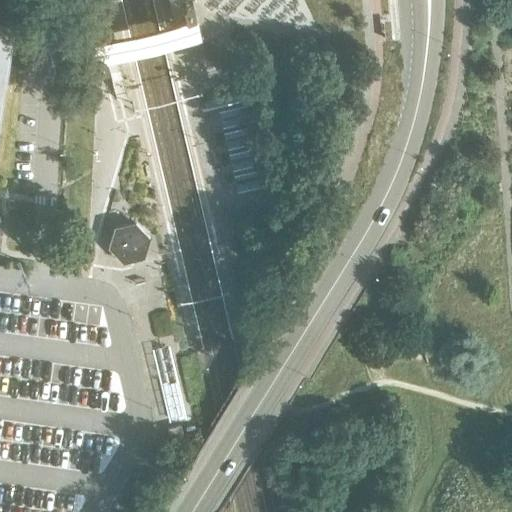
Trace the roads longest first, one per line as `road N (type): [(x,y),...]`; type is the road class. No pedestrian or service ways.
road 1 (primary): [(188,511),(371,221),(413,121),(428,0)]
road 2 (residential): [(43,285),(54,0)]
